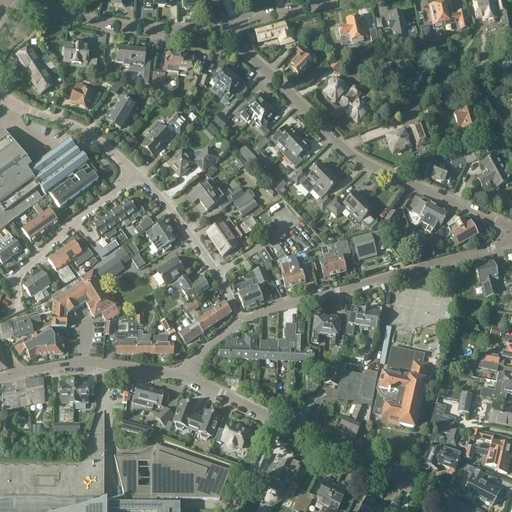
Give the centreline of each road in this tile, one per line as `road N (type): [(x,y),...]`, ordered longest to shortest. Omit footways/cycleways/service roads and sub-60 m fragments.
road 1 (residential): [(511,228),(343,150),(239,47),(234,25)]
road 2 (residential): [(182,377),(465,511)]
road 3 (residential): [(511,236),(240,320)]
road 4 (residential): [(17,0),(129,28),(234,25)]
road 5 (residential): [(0,320),(18,307),(18,272),(133,174)]
road 6 (residential): [(240,320),(174,216),(133,174)]
road 7 (residential): [(16,373),(107,363),(182,377)]
road 8 (residential): [(133,174),(89,134),(0,96)]
